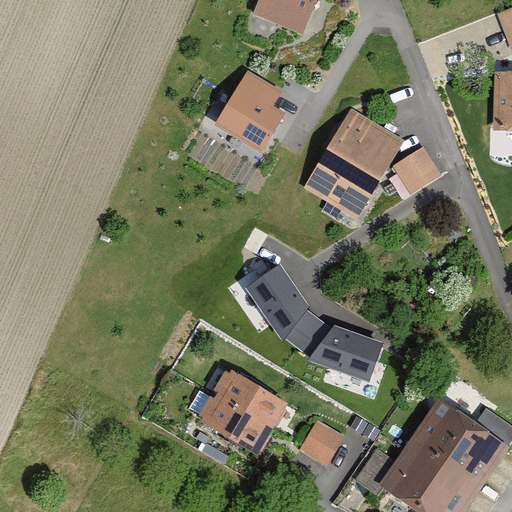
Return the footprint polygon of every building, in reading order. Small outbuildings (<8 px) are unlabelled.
[(263,0),(258,14),(309,35),(323,0),(263,0)] [(511,9),(498,15),(511,50),(511,9)] [(283,91),(247,70),(214,125),(262,154),(285,114),(273,106),(283,91)] [(496,127),(511,127),(511,72),(498,72),(496,127)] [(360,218),(404,141),(352,111),(308,188),(360,218)] [(443,178),(425,149),(393,168),(411,197),(443,178)] [(280,264),(246,288),(283,343),(286,339),(307,311),(310,308),(280,264)] [(332,329),(307,311),(286,339),(310,358),(332,329)] [(383,344),(334,326),(332,329),(310,358),(308,361),(369,384),(383,344)] [(261,455),(291,405),(233,369),(202,420),(261,455)] [(422,511),(469,511),(511,448),(511,444),(442,398),(400,462),(384,486),(422,511)] [(301,453),(330,469),(348,438),(319,421),(301,453)] [(400,462),(377,448),(355,481),(377,496),(384,486),(400,462)]
